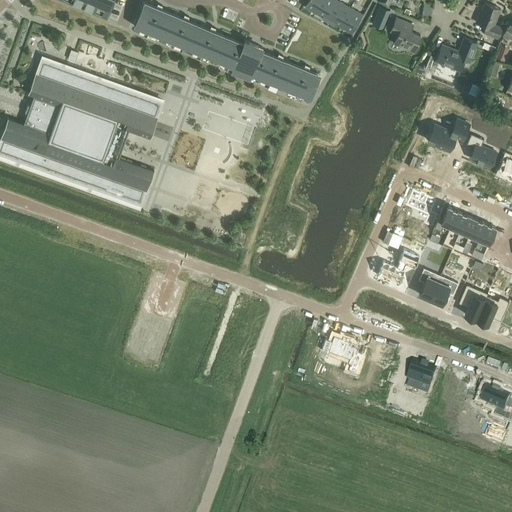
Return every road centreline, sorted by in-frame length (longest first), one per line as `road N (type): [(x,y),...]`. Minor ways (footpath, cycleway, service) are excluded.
road 1 (residential): [(0,194),(281,296)]
road 2 (residential): [(281,296),(203,511)]
road 3 (residential): [(359,279),(405,176),(511,217)]
road 4 (residential): [(343,318),(511,380)]
road 5 (residential): [(511,345),(359,279)]
